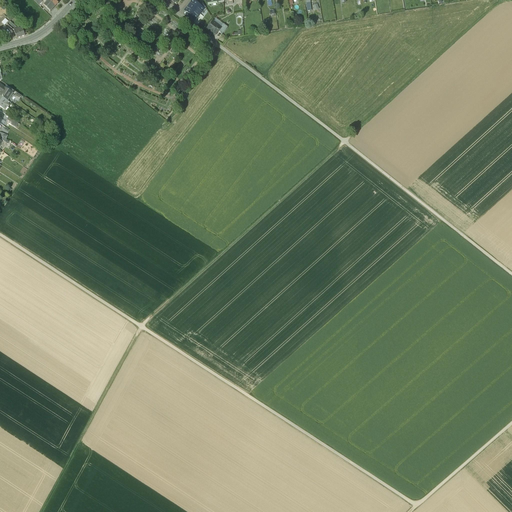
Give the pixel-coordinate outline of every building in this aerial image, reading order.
[(55,7),(47,0),(43,0),(46,3),(44,6),(49,10),(50,12),(55,7)] [(198,5),(197,4),(195,2),(194,2),(193,1),(192,3),(191,3),(189,6),(200,14),(203,10),(202,8),(198,5)] [(200,14),(189,6),(187,8),(187,9),(187,10),(186,12),(187,12),(187,13),(189,15),(190,15),(196,19),(200,14)] [(221,28),(214,22),(208,29),(216,36),(219,32),(222,28),(221,28)] [(224,24),(221,28),(222,28),(219,32),(223,34),(228,27),(224,24)] [(17,31),(14,31),(17,39),(25,36),(25,35),(27,34),(24,28),(17,31)] [(17,98),(12,94),(9,92),(4,88),(3,88),(0,85),(0,92),(1,93),(0,93),(0,96),(9,103),(10,101),(11,102),(12,101),(13,101),(15,99),(16,100),(17,98)] [(21,96),(11,89),(9,92),(12,94),(17,98),(19,99),(21,96)] [(9,103),(0,96),(0,107),(4,111),(4,110),(7,106),(8,107),(10,104),(9,103)]
